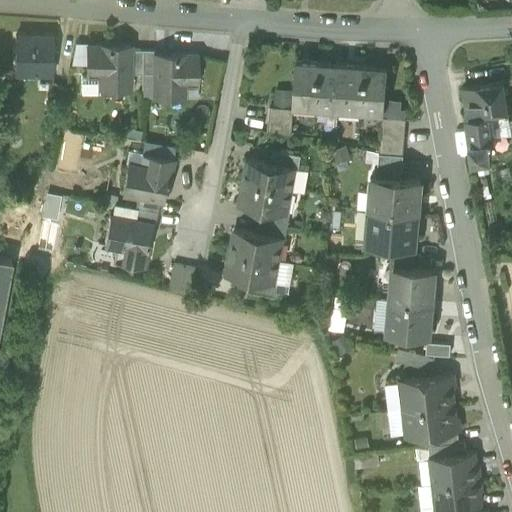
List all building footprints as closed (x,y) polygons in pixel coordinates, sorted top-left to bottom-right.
[(53,35),(14,34),(14,70),(15,70),(15,66),(35,66),(35,70),(52,71),(53,35)] [(86,65),(86,43),(76,43),(72,63),(86,65)] [(130,44),(86,43),(86,65),(85,75),(80,75),(80,92),(99,92),(99,87),(129,88),(129,72),(130,48),(130,44)] [(142,48),(130,48),(129,72),(141,72),(142,48)] [(155,48),(142,48),(141,72),(153,72),(154,52),(155,52),(155,48)] [(155,52),(154,52),(153,72),(153,96),(183,97),(183,84),(197,84),(198,53),(155,52)] [(319,60),(296,58),(292,104),(315,106),(319,60)] [(342,62),(319,60),(315,106),(338,108),(342,62)] [(364,64),(342,62),(338,108),(360,110),(364,64)] [(387,66),(364,64),(360,110),(384,112),(387,66)] [(503,81),(462,87),(470,140),(487,138),(494,136),(490,113),(507,110),(503,81)] [(183,84),(183,97),(197,97),(197,84),(183,84)] [(276,87),(276,101),(293,101),(292,86),(276,87)] [(293,107),(269,105),(268,117),(292,119),(293,107)] [(406,117),(382,115),(381,128),(405,130),(406,117)] [(292,119),(268,117),(267,129),(291,133),(292,119)] [(405,130),(381,128),(380,140),(404,142),(405,130)] [(487,138),(470,140),(473,157),(490,154),(487,138)] [(404,142),(380,140),(379,152),(403,154),(404,142)] [(300,154),(273,149),(271,161),(295,166),(294,167),(298,167),(300,154)] [(172,156),(141,150),(139,164),(127,162),(121,191),(137,194),(160,199),(164,199),(172,156)] [(403,154),(379,152),(378,164),(402,166),(403,154)] [(271,161),(247,157),(243,180),(290,189),(294,167),(295,166),(271,161)] [(402,166),(378,164),(377,175),(401,177),(402,166)] [(377,175),(372,175),(369,207),(417,211),(420,179),(401,177),(377,175)] [(290,189),(243,180),(239,203),(262,207),(286,212),(286,211),(290,189)] [(42,212),(59,215),(64,193),(47,189),(42,212)] [(160,199),(137,194),(134,206),(158,210),(160,199)] [(158,210),(134,206),(132,218),(152,221),(152,223),(155,223),(158,210)] [(286,212),(262,207),(260,219),(288,224),(290,211),(286,211),(286,212)] [(369,207),(365,207),(364,223),(373,223),(371,237),(367,237),(367,239),(379,240),(391,241),(414,243),(415,242),(417,211),(369,207)] [(132,218),(109,213),(103,243),(116,245),(113,259),(144,264),(152,223),(152,221),(132,218)] [(288,224),(260,219),(258,231),(282,236),(285,237),(288,224)] [(258,231),(234,227),(230,250),(278,259),(282,236),(258,231)] [(391,241),(379,240),(378,252),(390,253),(391,241)] [(414,243),(391,241),(390,253),(414,255),(415,242),(414,243)] [(278,259),(230,250),(226,273),(250,277),(273,281),(273,280),(278,259)] [(414,255),(390,253),(389,267),(394,267),(394,265),(413,267),(414,255)] [(0,313),(11,258),(0,256),(0,313)] [(292,261),(278,259),(273,280),(277,281),(288,283),(292,261)] [(196,266),(173,262),(168,286),(192,290),(196,266)] [(413,267),(394,265),(394,267),(399,267),(396,298),(431,301),(433,269),(413,267)] [(275,295),(277,281),(273,280),(273,281),(250,277),(247,290),(275,295)] [(431,301),(396,298),(394,328),(389,327),(389,329),(428,333),(431,301)] [(450,342),(426,341),(426,352),(449,354),(450,342)] [(434,355),(399,346),(396,358),(431,367),(434,355)] [(453,373),(401,379),(404,406),(451,401),(449,389),(454,383),(453,373)] [(404,406),(401,379),(386,380),(389,408),(404,406)] [(451,401),(404,406),(407,434),(433,431),(457,428),(459,428),(458,418),(452,413),(451,401)] [(457,428),(433,431),(434,443),(458,441),(458,440),(457,428)] [(434,443),(428,444),(430,456),(466,452),(464,439),(458,440),(458,441),(434,443)] [(430,456),(428,444),(412,446),(413,458),(430,456)] [(466,452),(430,456),(433,482),(477,477),(474,451),(466,452)] [(477,477),(433,482),(436,508),(480,502),(477,477)]
